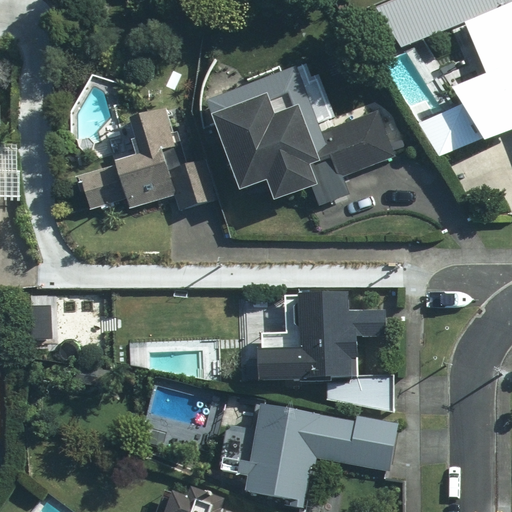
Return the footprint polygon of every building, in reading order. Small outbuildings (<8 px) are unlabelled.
[(466,22),(486,76),(457,87),(467,103),(422,124),(441,156),(511,130),(511,0),(393,0),(372,9),(401,49),(466,22)] [(300,66),(214,99),(249,191),(277,181),(284,200),(397,156),(379,110),(325,131),(300,66)] [(94,219),(176,194),(181,210),(219,198),(207,161),(173,171),(167,152),(151,156),(150,153),(180,143),(169,108),(137,118),(143,138),(138,140),(143,158),(81,178),(94,219)] [(304,292),(307,347),(262,349),(264,381),(359,376),(355,290),(304,292)] [(201,365),(167,357),(162,377),(196,385),(201,365)] [(400,427),(267,403),(249,497),(308,508),(318,457),(392,471),(400,427)] [(197,487),(194,496),(178,490),(170,511),(235,511),(225,508),(228,499),(197,487)]
